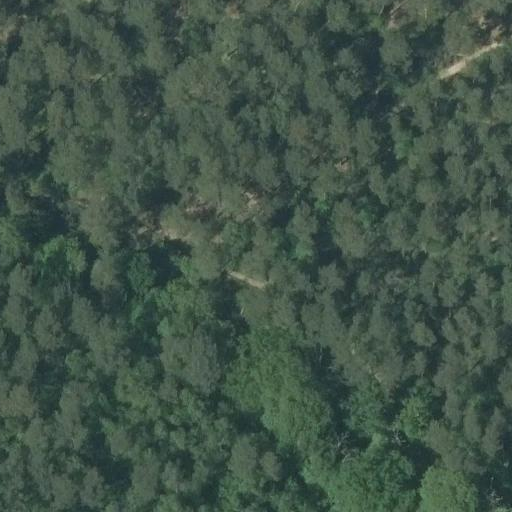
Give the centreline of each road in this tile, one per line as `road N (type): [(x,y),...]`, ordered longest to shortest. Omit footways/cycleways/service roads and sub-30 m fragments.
road 1 (track): [(511,505),(234,258),(145,217)]
road 2 (track): [(145,217),(260,189),(511,37)]
road 3 (track): [(0,197),(145,217)]
